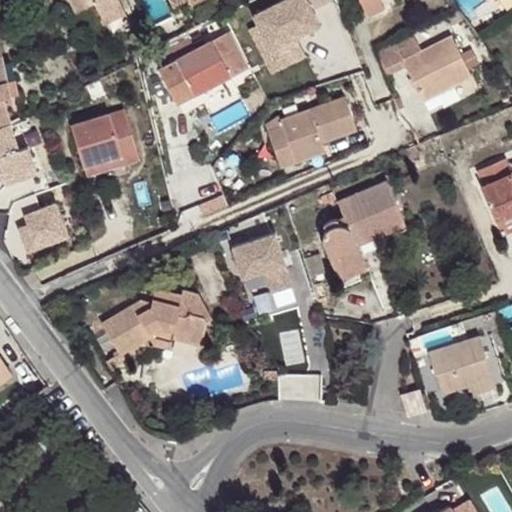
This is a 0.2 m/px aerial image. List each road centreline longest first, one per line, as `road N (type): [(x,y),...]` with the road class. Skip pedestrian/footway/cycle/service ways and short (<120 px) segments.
road 1 (residential): [(180,503),(253,426),(289,422),(436,443),(511,425)]
road 2 (residential): [(180,503),(0,280)]
